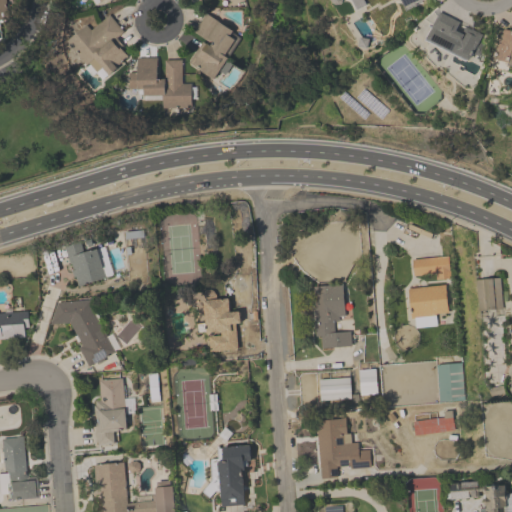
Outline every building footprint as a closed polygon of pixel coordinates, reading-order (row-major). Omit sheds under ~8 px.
[(0,0),(5,0),(8,20),(0,20),(0,0)] [(428,0),(402,10),(398,0),(428,0)] [(129,57),(101,81),(69,45),(107,12),(124,31),(115,40),(129,57)] [(485,34),(471,63),(425,41),(439,12),(485,34)] [(242,36),(214,81),(188,64),(204,39),(194,33),(206,13),(242,36)] [(511,65),(497,64),(502,30),(511,31),(511,34),(511,65)] [(181,61),(182,86),(191,86),(192,109),(163,110),(163,96),(129,97),(129,73),(137,73),(137,60),(158,59),(159,78),(164,78),(164,61),(181,61)] [(108,279),(77,289),(65,248),(79,244),(82,254),(99,249),(108,279)] [(444,277),(412,274),(414,257),(446,261),(444,277)] [(502,309),(480,309),(480,279),(502,279),(502,309)] [(314,338),(312,285),(344,284),(346,318),(336,319),(336,330),(351,330),(352,347),(323,348),(322,337),(314,338)] [(449,315),(411,320),(407,290),(445,285),(449,315)] [(209,351),(208,331),(204,331),(202,292),(214,291),(214,299),(229,298),(230,312),(238,311),(240,350),(209,351)] [(115,355),(86,365),(73,324),(54,324),(54,305),(63,302),(91,301),(101,331),(101,338),(109,338),(115,355)] [(0,312),(27,311),(30,339),(0,341),(0,312)] [(376,393),(359,393),(359,370),(376,369),(376,393)] [(94,400),(101,399),(99,379),(123,378),(126,431),(115,432),(115,445),(97,447),(94,400)] [(349,399),(320,399),(320,379),(349,379),(349,399)] [(370,449),(371,466),(338,468),(338,477),(320,478),(317,419),(348,417),(349,441),(359,440),(359,449),(370,449)] [(414,434),(414,420),(453,419),(453,433),(414,434)] [(37,499),(5,501),(2,437),(24,436),(26,477),(36,476),(37,499)] [(247,505),(219,506),(216,447),(244,445),(247,505)] [(174,511),(99,511),(97,465),(136,462),(137,472),(126,473),(128,503),(155,501),(154,487),(173,486),(174,511)] [(450,499),(449,484),(478,483),(478,488),(509,486),(510,511),(485,511),(485,497),(450,499)]
